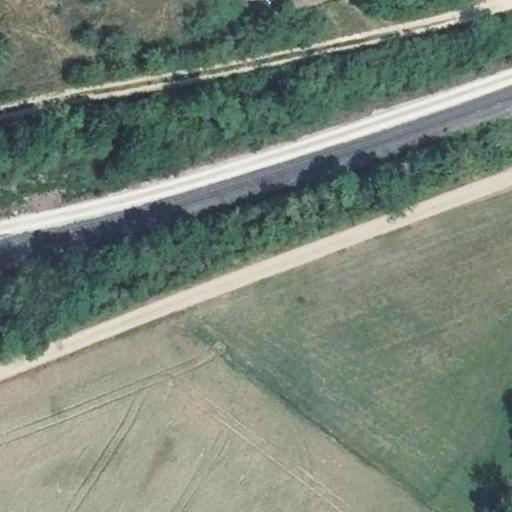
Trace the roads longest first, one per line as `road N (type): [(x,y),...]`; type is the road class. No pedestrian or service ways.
road 1 (track): [(511,173),(0,370)]
road 2 (track): [(511,4),(0,114)]
